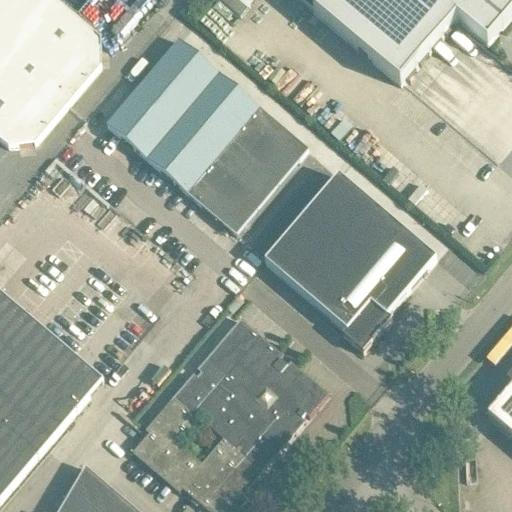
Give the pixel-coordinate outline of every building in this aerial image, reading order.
[(101,44),(48,0),(0,0),(0,143),(9,151),(38,148),(102,71),(101,44)] [(511,0),(293,0),(400,91),(457,24),(487,50),(511,20),(511,0)] [(309,155),(294,142),(180,46),(108,131),(237,240),(299,167),(309,155)] [(49,194),(66,173),(56,164),(38,185),(49,194)] [(437,265),(340,181),(266,268),(347,337),(343,341),(364,359),(374,347),(374,348),(384,337),(383,336),(385,334),(392,325),(388,322),(437,265)] [(75,215),(92,195),(81,186),(64,206),(75,215)] [(45,205),(0,257),(0,508),(103,386),(169,309),(45,205)] [(201,377),(197,382),(194,379),(146,436),(150,439),(133,458),(180,497),(183,494),(202,510),(204,511),(226,511),(303,423),(306,419),(310,422),(329,399),(314,386),(311,390),(296,377),(238,328),(198,374),(201,377)] [(511,441),(511,394),(488,422),(511,441)] [(132,511),(86,472),(62,511),(132,511)]
